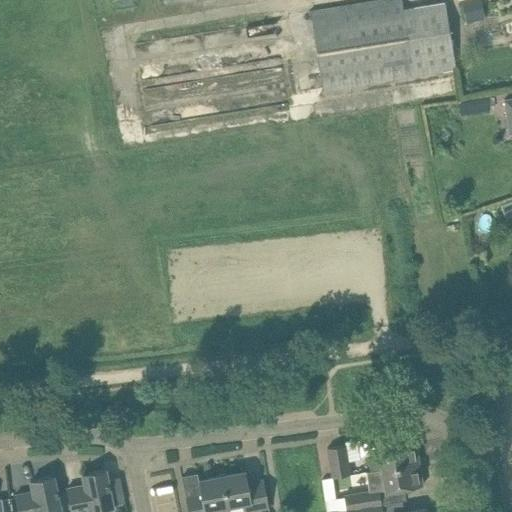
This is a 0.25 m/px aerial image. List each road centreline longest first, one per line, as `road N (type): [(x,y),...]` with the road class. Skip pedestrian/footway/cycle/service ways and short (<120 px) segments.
road 1 (track): [(324,352),(0,388)]
road 2 (residential): [(130,445),(401,407),(443,417)]
road 3 (track): [(511,326),(324,352)]
road 4 (residential): [(0,444),(83,434),(130,445)]
